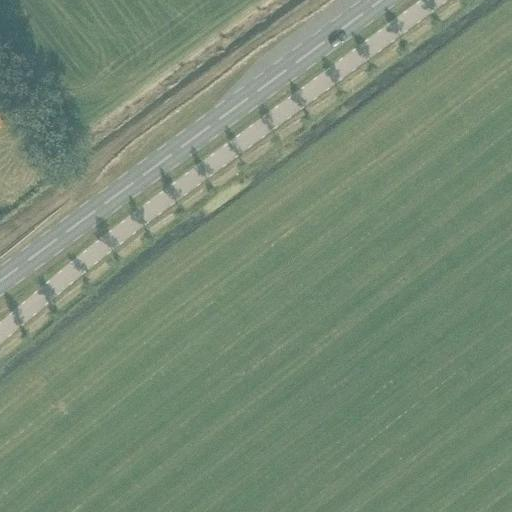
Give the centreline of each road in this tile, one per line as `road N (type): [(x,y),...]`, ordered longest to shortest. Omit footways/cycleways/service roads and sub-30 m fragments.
road 1 (unclassified): [(0,333),(89,256),(434,0)]
road 2 (primary): [(0,281),(378,0)]
